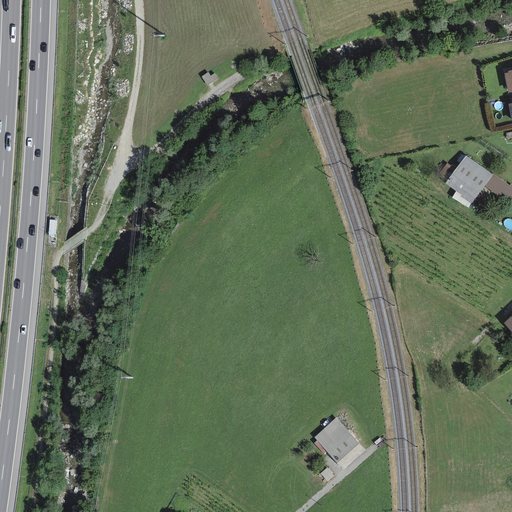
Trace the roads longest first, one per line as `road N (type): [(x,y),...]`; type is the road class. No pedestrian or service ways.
road 1 (motorway): [(0,497),(25,287),(41,0)]
road 2 (track): [(88,231),(114,178),(126,128),(142,0)]
road 3 (motorway): [(11,0),(0,238)]
road 4 (track): [(114,178),(239,77)]
